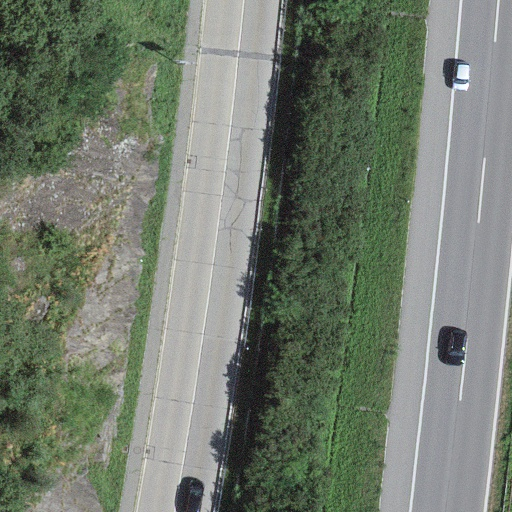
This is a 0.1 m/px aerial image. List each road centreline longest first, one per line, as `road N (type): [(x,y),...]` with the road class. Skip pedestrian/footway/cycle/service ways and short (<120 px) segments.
road 1 (primary): [(173,511),(203,330),(240,0)]
road 2 (motorway): [(506,0),(454,511)]
